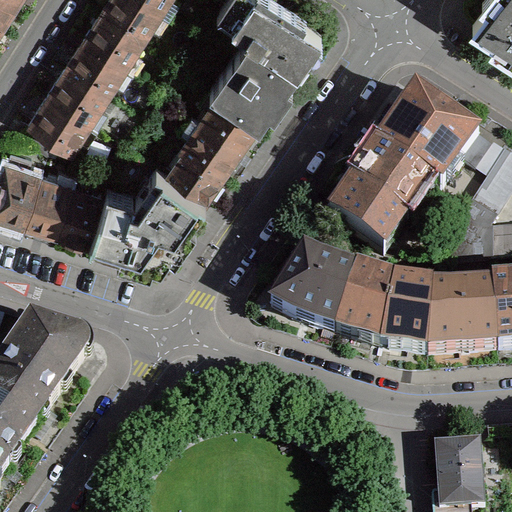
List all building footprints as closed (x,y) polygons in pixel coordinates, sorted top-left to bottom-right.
[(5,21),(18,0),(0,0),(0,25),(1,26),(5,21)] [(100,11),(142,39),(160,11),(143,0),(107,0),(104,6),(100,11)] [(143,0),(160,11),(167,0),(143,0)] [(269,0),(223,0),(217,10),(248,33),(298,67),(301,61),(321,33),(269,0)] [(511,0),(490,0),(472,23),(511,48),(511,0)] [(142,39),(100,11),(86,33),(82,39),(125,66),(142,39)] [(210,87),(218,93),(259,122),(271,105),(298,67),(248,33),(210,87)] [(125,66),(82,39),(68,62),(64,67),(107,94),(125,66)] [(34,87),(47,95),(89,122),(107,94),(64,67),(51,89),(50,90),(37,82),(34,87)] [(218,93),(199,120),(240,149),(243,145),(259,122),(218,93)] [(379,147),(426,180),(441,190),(462,161),(475,170),(491,147),(452,119),(416,94),(379,147)] [(89,122),(47,95),(32,118),(29,123),(52,138),(71,150),(89,122)] [(223,173),(240,149),(199,120),(180,147),(183,149),(221,176),(223,173)] [(52,138),(29,123),(20,136),(47,154),(52,138)] [(355,182),(403,216),(426,180),(379,147),(361,172),(355,182)] [(183,149),(167,173),(205,200),(207,197),(211,191),(215,194),(223,182),(219,179),(221,176),(183,149)] [(26,223),(41,174),(28,170),(31,158),(11,151),(0,184),(0,220),(6,223),(12,218),(18,220),(26,223)] [(511,229),(487,231),(487,230),(511,190),(511,155),(510,154),(506,151),(448,241),(449,263),(491,260),(511,257),(511,229)] [(108,186),(105,194),(90,240),(118,249),(116,256),(129,260),(150,267),(153,260),(161,263),(169,251),(175,255),(196,224),(191,220),(205,200),(167,173),(166,173),(156,165),(135,194),(108,186)] [(56,232),(58,233),(73,184),(41,174),(26,223),(32,225),(39,227),(41,232),(51,236),(56,232)] [(378,250),(403,216),(355,182),(336,208),(330,217),(378,250)] [(89,243),(90,240),(105,194),(73,184),(58,233),(63,234),(89,243)] [(298,320),(315,327),(336,334),(354,281),(341,276),(343,269),(317,260),(314,267),(301,260),(271,306),(282,312),(295,319),(298,320)] [(393,290),(355,277),(354,281),(336,334),(346,337),(381,348),(393,290)] [(447,291),(447,298),(432,298),(428,355),(444,354),(498,350),(494,295),(479,296),(478,289),(447,291)] [(393,290),(381,348),(386,349),(428,355),(432,298),(432,296),(393,290)] [(511,290),(493,291),(494,295),(498,350),(506,349),(511,348),(511,290)] [(49,410),(87,355),(88,351),(88,347),(87,343),(84,339),(80,337),(49,327),(39,324),(23,347),(16,342),(7,356),(14,360),(2,377),(5,379),(49,410)] [(0,459),(9,466),(26,442),(49,410),(5,379),(0,385),(0,459)] [(433,511),(472,511),(472,509),(485,508),(480,441),(435,445),(437,473),(439,503),(437,503),(436,504),(435,505),(434,506),(433,507),(433,511)] [(0,484),(0,482),(0,479),(9,466),(0,459),(0,487),(0,484)]
